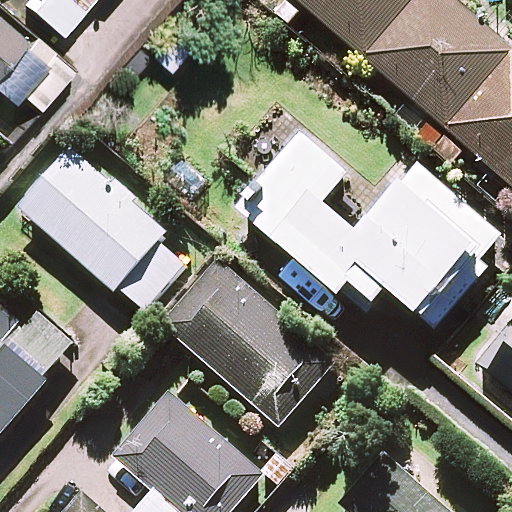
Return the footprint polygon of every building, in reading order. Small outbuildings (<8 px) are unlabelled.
[(35,0),(28,8),(59,34),(88,0),(35,0)] [(511,51),(453,0),(296,0),(511,186),(511,51)] [(0,104),(5,109),(18,95),(34,110),(71,70),(51,52),(42,62),(0,22),(0,104)] [(390,211),(309,140),(245,215),(370,324),(395,296),(429,325),(503,240),(424,171),(390,211)] [(192,259),(73,154),(23,211),(142,317),(192,259)] [(340,370),(222,266),(166,329),(284,433),(340,370)] [(25,326),(0,304),(0,436),(76,350),(35,315),(25,326)] [(511,359),(496,381),(511,392),(511,359)] [(234,511),(265,477),(172,396),(117,458),(156,492),(138,511),(104,511),(84,494),(68,511),(234,511)] [(443,511),(397,471),(360,511),(443,511)]
